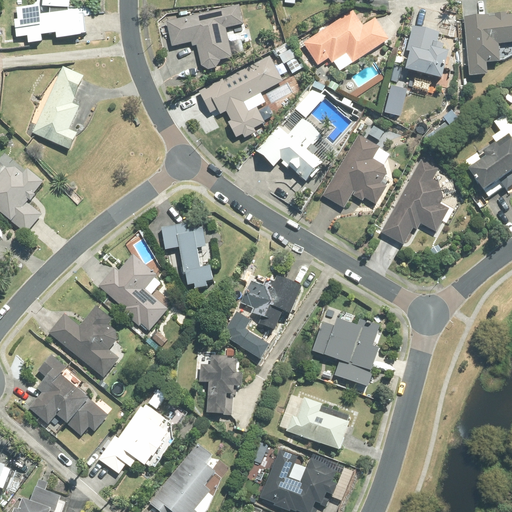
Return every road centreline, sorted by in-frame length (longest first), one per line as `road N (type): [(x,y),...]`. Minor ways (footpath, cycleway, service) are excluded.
road 1 (residential): [(184,162),(429,315)]
road 2 (residential): [(0,328),(88,235),(184,162)]
road 3 (residential): [(429,315),(373,511)]
road 4 (residential): [(128,0),(137,64),(184,162)]
